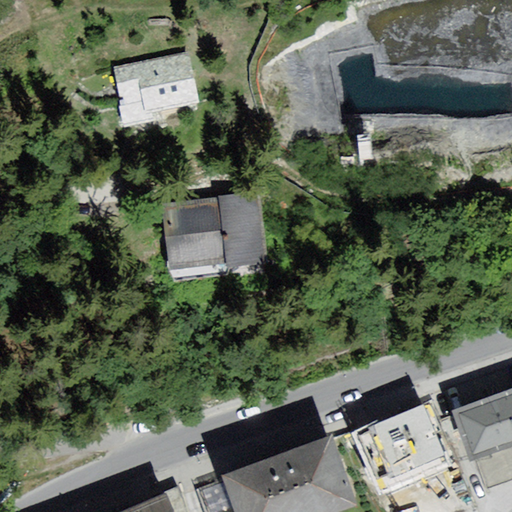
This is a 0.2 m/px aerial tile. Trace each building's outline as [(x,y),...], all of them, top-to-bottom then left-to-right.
[(189,59),(110,75),(121,131),(200,116),(189,59)] [(251,196),(155,209),(165,282),(261,268),(251,196)] [(511,443),(511,386),(446,410),(464,460),(511,443)] [(418,408),(358,433),(379,485),(442,459),(418,408)] [(331,511),(347,506),(325,443),(214,477),(227,511),(331,511)] [(168,511),(160,493),(116,511),(168,511)]
